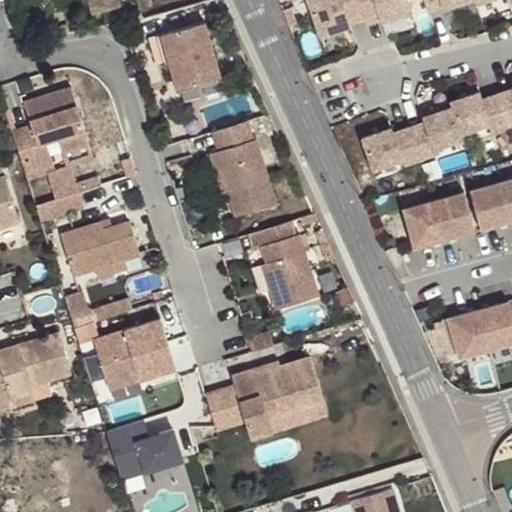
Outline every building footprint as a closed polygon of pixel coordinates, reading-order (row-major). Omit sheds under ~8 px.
[(89,0),(93,13),(120,6),(118,0),(89,0)] [(310,0),(323,31),(353,20),(352,17),(349,9),(363,3),(361,0),(310,0)] [(383,14),(413,2),(412,0),(361,0),(363,3),(365,9),(379,3),(382,12),(383,14)] [(349,9),(352,17),(366,12),(365,9),(363,3),(349,9)] [(366,12),(368,17),(382,12),(379,3),(365,9),(366,12)] [(203,19),(162,30),(167,49),(169,49),(171,57),(162,60),(171,90),(220,77),(203,19)] [(167,49),(162,30),(156,32),(160,51),(167,49)] [(511,75),(507,78),(508,79),(493,85),(505,117),(511,114),(511,75)] [(490,123),(505,117),(493,85),(478,91),(475,84),(446,94),(448,100),(458,127),(488,115),(490,123)] [(71,85),(45,94),(47,98),(72,90),(71,85)] [(33,126),(14,132),(19,149),(26,170),(54,162),(48,141),(59,138),(63,150),(89,142),(72,90),(47,98),(45,94),(26,99),(33,126)] [(458,127),(448,100),(419,111),(421,116),(405,122),(418,154),(433,148),(431,143),(460,132),(458,127)] [(254,138),(248,119),(211,131),(218,150),(212,151),(217,167),(222,166),(230,190),(238,216),(278,203),(256,137),(254,138)] [(402,160),(418,154),(405,122),(390,127),(388,123),(359,133),(371,166),(401,155),(402,160)] [(63,150),(70,166),(95,159),(89,142),(63,150)] [(54,162),(26,170),(28,179),(48,173),(57,170),(54,162)] [(55,197),(78,190),(70,166),(57,170),(48,173),(55,197)] [(224,192),(230,190),(222,166),(217,167),(224,192)] [(0,177),(0,227),(20,221),(7,176),(0,177)] [(511,178),(402,209),(413,254),(511,226),(511,178)] [(36,204),(41,221),(84,207),(78,190),(55,197),(36,204)] [(319,293),(300,231),(297,232),(293,218),(249,232),(254,246),(261,244),(266,261),(274,284),(269,286),(270,288),(275,306),(319,293)] [(109,219),(102,221),(105,228),(112,226),(109,219)] [(105,228),(102,221),(60,235),(73,274),(94,268),(122,260),(140,254),(130,220),(112,226),(105,228)] [(122,260),(94,268),(97,276),(125,268),(122,260)] [(252,265),(260,291),(270,288),(269,286),(274,284),(266,261),(252,265)] [(102,306),(105,316),(133,308),(130,297),(102,306)] [(511,302),(443,322),(455,365),(511,348),(511,302)] [(94,337),(107,379),(138,370),(140,379),(176,368),(161,317),(94,337)] [(0,359),(0,360),(0,400),(11,397),(32,391),(30,384),(71,373),(58,331),(27,341),(30,348),(20,352),(17,344),(0,349),(0,359)] [(27,341),(17,344),(20,352),(30,348),(27,341)] [(206,392),(215,424),(217,428),(246,420),(252,436),(274,429),(269,416),(325,399),(311,355),(281,364),(255,372),(254,367),(233,373),(236,383),(206,392)] [(279,359),(254,367),(255,372),(281,364),(279,359)] [(138,370),(107,379),(109,388),(140,379),(138,370)] [(32,391),(11,397),(14,406),(35,399),(32,391)] [(269,416),(274,429),(329,413),(325,399),(269,416)] [(0,409),(0,427),(10,424),(4,408),(0,409)] [(178,421),(152,429),(148,416),(110,428),(124,476),(189,456),(178,421)] [(399,511),(392,486),(350,498),(353,511),(399,511)]
